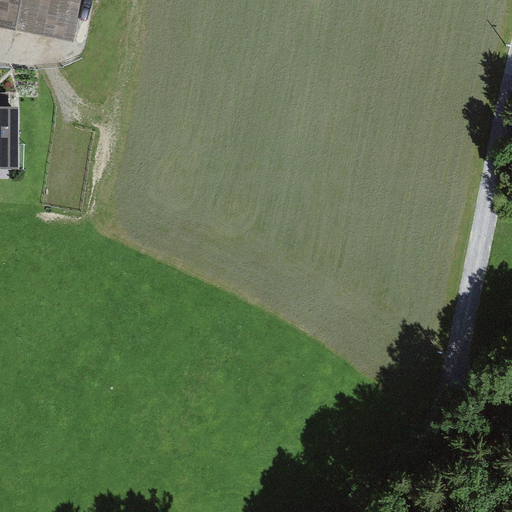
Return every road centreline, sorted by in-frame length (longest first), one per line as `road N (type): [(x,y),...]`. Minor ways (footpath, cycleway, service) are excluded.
road 1 (residential): [(464,384),(476,231),(511,65)]
road 2 (track): [(464,384),(362,511)]
